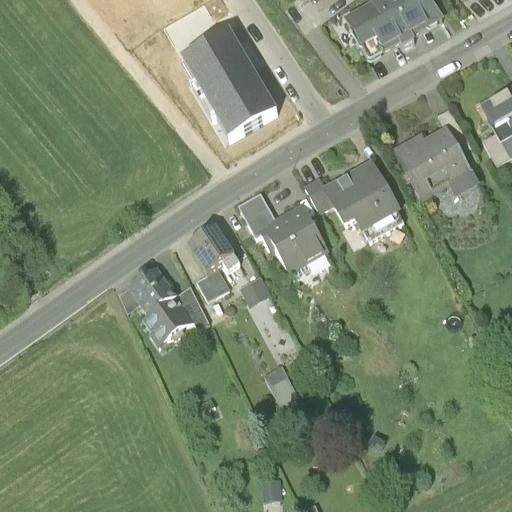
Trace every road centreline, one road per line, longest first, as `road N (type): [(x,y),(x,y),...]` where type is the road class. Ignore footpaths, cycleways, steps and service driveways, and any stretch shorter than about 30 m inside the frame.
road 1 (tertiary): [(0,357),(328,133)]
road 2 (tertiary): [(328,133),(511,32)]
road 3 (residential): [(328,133),(238,0)]
